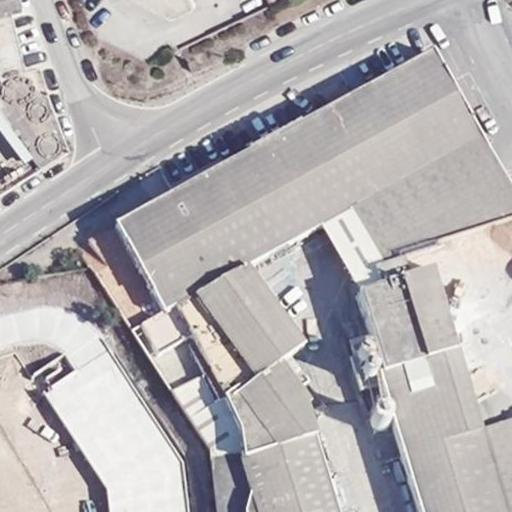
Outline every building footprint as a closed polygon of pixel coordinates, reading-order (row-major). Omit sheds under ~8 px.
[(0,0),(0,64),(25,56),(12,14),(23,11),(19,0),(0,0)] [(143,0),(172,12),(191,4),(188,0),(143,0)] [(246,509),(246,511),(341,511),(308,407),(277,367),(306,346),(249,269),(323,229),(356,287),(410,269),(404,253),(511,216),(511,184),(434,52),(415,63),(118,219),(167,309),(131,329),(216,458),(241,453),(251,491),(246,509)] [(91,268),(120,256),(111,232),(82,243),(91,268)] [(356,287),(353,288),(408,468),(420,511),(511,511),(511,416),(482,428),(435,264),(410,269),(356,287)] [(107,351),(43,390),(107,488),(109,511),(188,511),(183,462),(107,351)] [(0,462),(22,466),(33,403),(0,397),(0,462)] [(20,511),(59,511),(65,443),(26,440),(20,511)]
